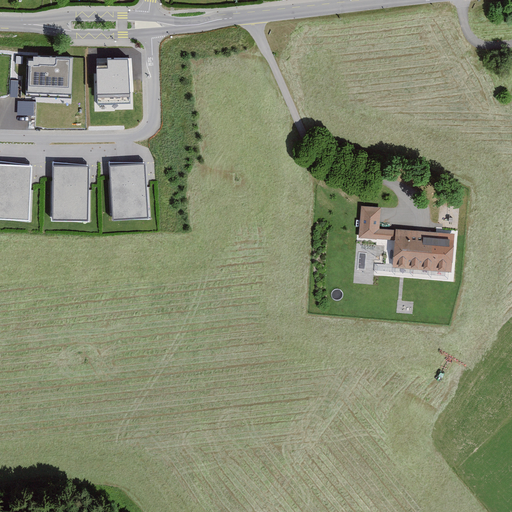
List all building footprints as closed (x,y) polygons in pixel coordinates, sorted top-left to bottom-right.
[(74,57),(35,56),(35,60),(29,60),(28,93),(73,94),(74,57)] [(130,59),(97,59),(97,103),(130,103),(130,59)] [(35,115),(35,100),(18,101),(18,116),(35,115)] [(144,161),(110,163),(113,215),(147,214),(144,161)] [(30,164),(0,162),(0,214),(28,216),(30,164)] [(88,164),(54,164),(54,216),(87,216),(88,164)] [(381,229),(383,210),(365,208),(363,238),(399,241),(397,268),(439,271),(439,282),(453,283),(455,260),(443,259),(445,234),(381,229)]
